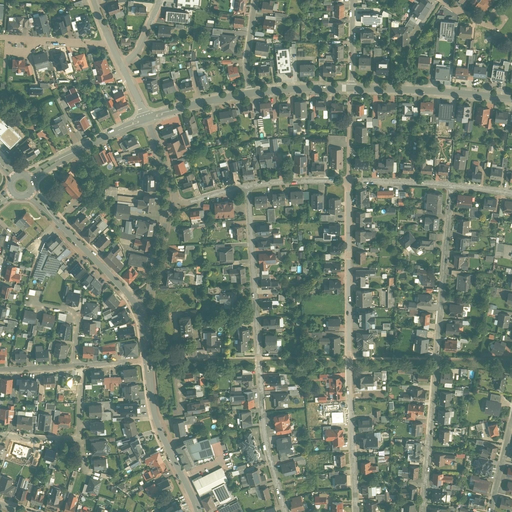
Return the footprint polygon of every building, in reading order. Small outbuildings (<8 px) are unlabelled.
[(235,0),(235,9),(245,11),(245,10),(244,10),(245,5),(246,0),(235,0)] [(270,3),(263,2),(262,10),(273,12),(274,1),(271,0),(270,3)] [(425,0),(421,0),(414,13),(421,18),(423,19),(432,4),(425,0)] [(481,0),(480,3),(476,0),(472,5),(482,13),(484,11),(489,3),(488,2),(489,0),(481,0)] [(117,2),(107,5),(110,14),(120,11),(120,9),(118,2),(117,2)] [(146,7),(136,6),(135,14),(145,15),(146,7)] [(166,9),(165,19),(187,20),(188,11),(166,9)] [(376,13),(362,12),(362,23),(376,23),(376,13)] [(414,13),(407,23),(414,27),(415,27),(421,18),(414,13)] [(34,18),(34,19),(35,21),(38,32),(49,29),(45,14),(39,16),(39,17),(34,18)] [(69,14),(60,16),(62,21),(64,20),(65,24),(72,23),(71,22),(69,14)] [(77,21),(77,22),(78,29),(80,33),(90,30),(86,16),(81,17),(82,20),(77,21)] [(17,20),(15,22),(9,21),(8,30),(22,31),(22,28),(23,19),(23,18),(17,17),(17,20)] [(244,19),(235,17),(234,26),(239,27),(239,26),(243,26),(244,19)] [(275,20),(265,19),(263,27),(274,29),(275,20)] [(62,21),(54,23),(57,33),(66,31),(67,31),(67,30),(65,24),(64,20),(62,21)] [(455,22),(449,21),(448,22),(444,21),(441,20),(440,33),(445,33),(445,34),(447,35),(447,37),(453,38),(455,22)] [(344,23),(335,23),(335,26),(335,34),(335,37),(340,37),(340,34),(344,34),(344,28),(344,23)] [(407,23),(405,27),(408,27),(408,31),(412,31),(414,27),(407,23)] [(171,27),(159,26),(159,36),(169,37),(169,32),(171,32),(171,27)] [(468,26),(465,26),(461,26),(460,37),(471,38),(472,27),(468,27),(468,26)] [(392,27),(391,37),(398,37),(398,44),(408,44),(408,31),(408,27),(405,27),(399,27),(392,27)] [(374,31),(361,31),(361,41),(374,41),(374,40),(374,31)] [(219,36),(211,35),(209,47),(218,48),(219,36)] [(236,36),(222,35),(221,45),(225,45),(225,51),(234,52),(235,46),(236,36)] [(165,43),(153,43),(153,52),(165,52),(165,43)] [(290,47),(276,48),(278,69),(280,68),(280,72),(292,71),(290,47)] [(64,50),(51,54),(57,71),(70,67),(64,50)] [(46,53),(34,56),(37,68),(47,65),(49,64),(48,61),(46,53)] [(84,53),(72,56),(75,64),(81,63),(82,67),(87,66),(84,53)] [(430,57),(419,56),(418,65),(426,66),(426,67),(429,68),(430,57)] [(106,58),(94,61),(96,68),(107,65),(106,58)] [(371,58),(360,58),(359,67),(366,67),(366,68),(371,69),(371,58)] [(24,60),(20,60),(17,59),(17,60),(13,60),(12,70),(16,70),(16,71),(20,71),(20,70),(24,70),(27,70),(26,67),(24,67),(24,60)] [(146,63),(142,64),(142,72),(149,71),(157,71),(156,70),(156,63),(155,60),(153,60),(146,61),(146,63)] [(382,62),(377,62),(377,71),(384,72),(384,73),(388,73),(389,61),(382,61),(382,62)] [(314,64),(301,65),(301,75),(301,74),(301,73),(310,73),(310,74),(315,74),(314,64)] [(451,66),(436,64),(435,77),(449,79),(451,66)] [(107,65),(96,68),(98,75),(104,73),(109,72),(107,65)] [(233,68),(233,65),(228,66),(231,79),(236,78),(235,76),(239,75),(237,67),(233,68)] [(324,65),(324,68),(324,76),(329,76),(329,74),(336,74),(336,72),(336,65),(324,65)] [(269,66),(259,67),(260,75),(264,74),(265,75),(270,74),(269,66)] [(486,67),(475,66),(474,76),(485,77),(486,71),(486,67)] [(468,68),(457,67),(456,77),(467,78),(468,68)] [(505,69),(493,68),(492,76),(499,77),(498,79),(503,80),(505,69)] [(206,74),(197,76),(200,88),(209,86),(206,74)] [(155,79),(147,80),(147,81),(149,91),(158,89),(156,79),(155,79)] [(174,80),(163,83),(166,93),(177,90),(174,80)] [(192,80),(182,83),(183,91),(194,88),(192,80)] [(72,93),(65,96),(69,104),(79,99),(79,98),(75,88),(70,90),(72,93)] [(122,90),(114,94),(117,101),(118,100),(118,102),(115,103),(119,111),(123,109),(129,106),(125,99),(124,97),(125,97),(122,90)] [(306,101),(296,101),(297,115),(307,115),(306,101)] [(271,102),(261,103),(262,114),(270,113),(273,113),(272,109),(271,102)] [(452,103),(440,102),(439,117),(451,118),(452,103)] [(338,103),(332,103),(332,113),(343,113),(343,105),(338,104),(338,103)] [(408,107),(412,107),(412,103),(402,103),(402,116),(413,116),(413,111),(408,111),(408,107)] [(433,103),(421,103),(421,110),(425,110),(425,112),(433,112),(433,103)] [(253,104),(243,106),(244,113),(249,112),(250,117),(254,116),(253,104)] [(290,105),(284,105),(284,104),(280,104),(280,115),(290,115),(290,105)] [(391,104),(378,104),(378,114),(378,113),(382,114),(382,115),(391,115),(391,110),(391,104)] [(470,106),(459,105),(458,114),(458,119),(465,120),(465,119),(467,119),(467,115),(469,115),(470,106)] [(489,109),(478,107),(476,121),(486,122),(488,122),(488,118),(489,109)] [(106,108),(96,112),(100,120),(110,116),(106,108)] [(232,111),(220,113),(222,122),(222,121),(229,120),(229,121),(234,121),(233,117),(232,111)] [(497,111),(495,121),(496,120),(503,121),(503,122),(507,123),(508,112),(497,111)] [(64,114),(59,116),(62,120),(64,124),(68,122),(64,114)] [(1,117),(0,115),(0,135),(1,136),(0,137),(7,145),(8,143),(11,147),(21,136),(10,126),(8,124),(7,125),(2,120),(3,119),(1,117)] [(85,115),(75,120),(80,130),(88,126),(85,120),(87,119),(85,115)] [(194,116),(185,118),(189,129),(190,133),(191,133),(198,131),(194,116)] [(212,117),(204,118),(205,120),(203,120),(204,125),(205,124),(207,132),(218,130),(216,124),(213,124),(212,117)] [(62,120),(53,125),(55,128),(56,127),(58,131),(59,130),(61,134),(68,131),(64,124),(62,120)] [(172,126),(162,130),(165,138),(175,134),(173,128),(172,126)] [(183,133),(181,126),(177,127),(176,127),(173,128),(175,134),(178,132),(179,135),(178,135),(179,140),(183,139),(185,145),(191,143),(190,141),(186,132),(183,133)] [(367,127),(356,126),(356,140),(366,140),(367,127)] [(135,136),(131,138),(125,141),(128,147),(129,149),(139,144),(135,136)] [(277,138),(255,140),(257,155),(260,155),(260,154),(271,153),(271,151),(278,151),(277,138)] [(179,140),(174,142),(173,141),(169,143),(168,144),(168,145),(168,146),(169,148),(170,150),(169,150),(170,151),(171,150),(171,153),(170,153),(171,153),(173,157),(184,153),(187,152),(185,145),(183,139),(179,140)] [(32,147),(29,143),(21,147),(24,152),(26,156),(25,157),(27,160),(28,160),(29,160),(37,155),(32,147)] [(342,148),(333,148),(333,167),(341,167),(342,148)] [(104,150),(95,154),(98,160),(98,162),(99,163),(100,163),(101,163),(102,161),(107,159),(108,158),(106,154),(104,150)] [(139,155),(128,156),(128,163),(139,162),(148,161),(147,152),(138,153),(139,155)] [(271,153),(260,154),(260,155),(261,163),(266,162),(266,166),(268,165),(268,167),(273,167),(272,161),(273,161),(271,153)] [(462,155),(456,154),(454,167),(463,168),(465,158),(465,156),(462,155)] [(306,156),(295,156),(295,164),(295,172),(306,172),(306,156)] [(369,158),(356,158),(356,169),(356,167),(363,167),(363,169),(369,169),(369,158)] [(248,159),(242,160),(243,164),(241,165),(243,165),(243,168),(244,173),(243,173),(243,174),(244,174),(245,179),(255,177),(253,169),(250,169),(248,159)] [(432,165),(425,164),(426,159),(421,159),(420,165),(421,165),(421,167),(421,173),(427,173),(427,174),(432,174),(432,165)] [(179,163),(175,164),(178,173),(186,170),(183,162),(183,161),(179,163)] [(387,163),(382,163),(382,162),(378,161),(377,171),(383,171),(383,172),(388,172),(388,167),(388,163),(387,163)] [(319,162),(312,162),(312,173),(324,173),(324,164),(319,164),(319,162)] [(413,164),(410,164),(410,162),(404,162),(404,163),(404,164),(403,164),(403,169),(403,172),(404,172),(407,173),(407,172),(413,172),(413,164)] [(448,166),(439,165),(438,174),(448,174),(448,166)] [(233,174),(229,175),(226,167),(221,169),(224,180),(222,180),(224,185),(235,182),(233,174)] [(210,180),(206,168),(201,170),(205,182),(204,182),(206,185),(203,186),(204,189),(207,189),(215,186),(213,179),(210,180)] [(502,169),(492,168),(490,177),(501,179),(502,169)] [(473,171),(472,180),(481,181),(482,173),(478,172),(473,171)] [(75,180),(70,174),(65,178),(60,183),(74,198),(83,189),(75,180)] [(189,174),(185,176),(187,182),(182,184),(183,188),(182,188),(183,190),(184,191),(194,188),(193,183),(192,180),(191,179),(190,174),(189,174)] [(153,175),(144,175),(144,188),(151,189),(151,188),(154,189),(154,183),(153,183),(153,175)] [(118,187),(109,185),(105,189),(105,194),(114,195),(117,195),(118,187)] [(303,191),(291,192),(292,202),(304,201),(303,191)] [(443,194),(428,192),(427,202),(428,202),(434,203),(442,203),(443,194)] [(285,193),(273,194),(274,204),(286,203),(285,193)] [(323,194),(313,194),(313,199),(313,207),(323,207),(323,194)] [(136,197),(118,195),(118,200),(117,204),(130,205),(143,207),(144,200),(136,199),(136,197)] [(154,197),(144,195),(144,200),(143,207),(143,208),(152,210),(154,197)] [(470,196),(459,195),(458,204),(458,205),(461,206),(462,204),(469,205),(471,205),(472,201),(469,200),(470,196)] [(267,196),(255,196),(256,207),(268,206),(267,196)] [(340,198),(330,198),(330,212),(341,212),(340,198)] [(497,199),(485,198),(484,209),(488,209),(488,207),(495,208),(497,199)] [(228,202),(220,202),(220,203),(216,203),(216,216),(217,216),(217,215),(224,214),(225,215),(225,217),(225,215),(230,215),(230,214),(234,214),(234,215),(233,202),(228,203),(228,202)] [(442,203),(434,203),(428,202),(428,212),(441,213),(442,203)] [(130,205),(117,204),(116,216),(128,217),(129,209),(130,205)] [(477,208),(471,207),(470,217),(480,218),(481,214),(477,213),(477,208)] [(203,210),(190,211),(191,218),(204,217),(203,210)] [(26,212),(19,218),(20,218),(16,221),(17,222),(15,223),(20,228),(25,223),(27,226),(27,227),(34,220),(26,212)] [(365,212),(356,212),(356,224),(365,224),(365,222),(365,217),(365,212)] [(83,213),(78,219),(77,218),(71,224),(78,231),(84,225),(85,226),(90,220),(83,213)] [(97,221),(89,228),(92,231),(100,224),(102,222),(103,220),(100,217),(97,221)] [(439,217),(430,217),(426,217),(425,228),(429,228),(430,227),(438,228),(439,217)] [(150,222),(138,219),(137,225),(136,231),(144,232),(151,234),(153,228),(154,227),(155,222),(150,221),(150,222)] [(469,220),(458,219),(457,231),(468,232),(469,227),(467,227),(468,220),(469,220)] [(133,221),(126,220),(125,229),(124,232),(131,233),(132,224),(133,221)] [(100,224),(92,231),(96,235),(98,232),(98,231),(102,227),(100,224)] [(269,224),(258,225),(259,234),(270,233),(269,224)] [(341,225),(332,225),(332,224),(329,224),(329,227),(324,227),(324,238),(332,238),(335,238),(335,234),(341,234),(341,225)] [(242,226),(233,227),(234,238),(243,237),(242,226)] [(89,227),(82,234),(85,238),(92,231),(89,228),(89,227)] [(189,228),(179,229),(179,233),(180,233),(181,239),(190,239),(189,228)] [(121,231),(115,229),(117,237),(135,240),(135,239),(136,234),(131,233),(124,232),(121,231)] [(24,230),(16,237),(21,242),(28,235),(24,230)] [(372,231),(365,231),(365,230),(356,230),(356,240),(365,240),(365,237),(372,237),(372,231)] [(92,231),(85,238),(89,242),(96,235),(92,231)] [(409,233),(400,241),(405,247),(415,239),(409,233)] [(104,235),(96,243),(98,246),(102,250),(101,249),(104,246),(105,247),(110,241),(104,235)] [(45,242),(40,252),(42,252),(33,276),(43,281),(47,271),(55,275),(59,264),(61,264),(64,262),(60,258),(63,255),(64,256),(67,253),(67,254),(71,251),(63,243),(64,242),(59,236),(49,245),(46,241),(45,242)] [(274,242),(272,242),(272,240),(270,240),(271,248),(276,248),(275,244),(283,244),(283,237),(274,237),(274,242)] [(471,238),(457,237),(456,248),(465,249),(465,244),(470,244),(471,241),(471,238)] [(151,240),(143,238),(142,240),(141,245),(140,248),(149,250),(151,240)] [(118,239),(111,245),(114,247),(117,245),(119,242),(118,239)] [(420,239),(411,246),(417,252),(416,251),(420,247),(422,249),(422,248),(421,248),(422,247),(433,248),(434,240),(420,239)] [(270,240),(259,241),(259,249),(266,248),(266,249),(271,248),(270,240)] [(504,244),(496,242),(495,257),(503,258),(504,244)] [(18,245),(12,244),(11,247),(11,248),(9,259),(17,261),(19,251),(21,252),(21,250),(18,249),(18,245)] [(341,244),(330,244),(330,248),(330,253),(340,253),(340,248),(341,244)] [(110,251),(104,257),(117,271),(123,264),(115,256),(120,251),(119,250),(120,248),(117,245),(114,247),(110,251)] [(225,247),(224,247),(224,248),(220,248),(221,262),(233,261),(233,260),(233,247),(225,247)] [(178,251),(170,249),(168,259),(176,261),(177,257),(184,259),(185,253),(178,252),(178,251)] [(360,250),(355,251),(355,262),(360,261),(365,262),(365,251),(360,250)] [(148,257),(128,253),(128,256),(129,256),(128,264),(138,266),(143,267),(145,268),(148,257)] [(269,253),(260,254),(260,262),(261,262),(261,268),(262,268),(266,268),(266,262),(276,261),(275,254),(269,254),(269,253)] [(464,256),(455,255),(454,266),(463,266),(463,267),(468,267),(468,261),(463,261),(464,256)] [(79,262),(71,270),(78,277),(86,269),(79,262)] [(65,263),(60,267),(60,268),(60,267),(63,271),(65,270),(68,266),(65,263)] [(332,263),(324,263),(324,265),(324,272),(328,272),(328,269),(331,269),(332,263)] [(340,263),(332,263),(331,269),(331,271),(341,271),(340,263)] [(231,264),(223,265),(223,274),(230,273),(230,269),(232,269),(231,264)] [(16,267),(8,265),(5,278),(13,279),(18,280),(19,275),(14,274),(16,267)] [(132,266),(129,269),(122,276),(129,283),(136,276),(135,275),(137,272),(132,266)] [(245,267),(237,268),(237,269),(232,269),(230,269),(230,273),(230,275),(237,274),(238,282),(246,281),(245,267)] [(366,269),(356,269),(355,274),(356,278),(356,279),(356,284),(365,284),(365,279),(365,274),(375,274),(375,271),(375,270),(370,270),(365,270),(366,269)] [(174,273),(166,271),(164,282),(173,284),(173,282),(182,283),(184,273),(175,271),(174,273)] [(93,278),(89,274),(83,281),(96,294),(100,289),(98,287),(101,284),(95,277),(93,278)] [(426,274),(424,274),(424,275),(423,284),(428,284),(429,285),(432,285),(433,285),(434,275),(426,274)] [(464,275),(461,274),(461,276),(459,276),(459,281),(458,281),(457,288),(464,289),(464,287),(470,288),(472,275),(467,274),(467,275),(464,275)] [(262,280),(262,288),(271,288),(271,287),(278,287),(278,281),(271,282),(271,279),(268,279),(262,280)] [(341,280),(329,280),(329,284),(324,284),(324,287),(324,291),(332,291),(332,290),(334,290),(334,293),(337,293),(340,293),(341,290),(341,285),(341,280)] [(11,287),(3,285),(1,295),(8,297),(8,298),(13,299),(14,293),(10,292),(11,287)] [(497,287),(491,286),(489,296),(496,297),(497,287)] [(372,290),(357,290),(357,304),(369,304),(369,300),(372,300),(372,290)] [(68,292),(67,295),(66,303),(68,303),(68,304),(69,304),(69,303),(71,304),(74,293),(68,292)] [(80,294),(74,293),(71,304),(74,305),(75,305),(77,305),(80,294)] [(177,293),(167,294),(168,303),(178,303),(178,298),(186,298),(186,293),(177,294),(177,293)] [(236,293),(229,293),(229,294),(225,294),(225,293),(224,293),(224,294),(220,294),(220,300),(226,300),(226,311),(236,310),(236,293)] [(432,295),(419,294),(418,303),(423,304),(431,304),(432,295)] [(112,295),(105,301),(112,309),(119,302),(112,295)] [(272,300),(263,301),(263,309),(273,309),(273,307),(273,304),(272,300)] [(460,305),(450,304),(449,315),(462,316),(463,311),(463,306),(460,305)] [(357,311),(359,311),(359,326),(375,326),(375,318),(375,316),(375,310),(365,310),(365,307),(357,307),(357,311)] [(126,309),(117,313),(118,316),(111,320),(114,324),(114,325),(121,321),(121,322),(129,318),(126,309)] [(30,312),(25,310),(23,320),(34,322),(36,313),(35,313),(30,312)] [(430,313),(422,313),(422,316),(419,316),(419,323),(429,323),(430,313)] [(500,313),(500,315),(499,320),(501,321),(500,325),(508,326),(510,315),(500,313)] [(54,316),(48,315),(44,315),(44,314),(42,322),(42,323),(44,324),(52,326),(54,316)] [(191,316),(180,318),(182,334),(193,332),(191,316)] [(279,318),(273,318),(264,319),(265,327),(280,326),(279,318)] [(340,319),(329,319),(329,327),(329,328),(330,328),(335,328),(339,328),(339,324),(340,324),(340,319)] [(42,322),(38,321),(37,325),(36,329),(43,331),(44,324),(42,323),(42,322)] [(58,336),(68,337),(70,324),(61,322),(58,336)] [(92,323),(90,323),(90,322),(85,322),(84,332),(91,332),(92,333),(94,333),(95,332),(95,330),(94,329),(95,327),(95,323),(92,323)] [(3,325),(0,324),(0,335),(2,329),(9,331),(9,327),(7,327),(2,326),(3,325)] [(455,324),(451,324),(451,325),(448,324),(447,327),(447,329),(447,333),(451,334),(451,333),(458,333),(459,327),(459,325),(455,324)] [(120,329),(119,329),(120,334),(124,333),(124,337),(135,335),(133,326),(127,327),(120,329)] [(427,329),(417,328),(416,337),(427,338),(427,329)] [(249,339),(249,329),(240,329),(241,329),(241,333),(240,333),(240,339),(247,339),(249,339)] [(220,341),(215,341),(215,333),(209,333),(210,341),(208,341),(208,350),(220,350),(220,341)] [(369,333),(357,333),(357,338),(359,338),(359,340),(358,340),(358,347),(359,347),(359,349),(362,349),(367,349),(367,348),(367,343),(373,343),(373,335),(373,333),(369,333)] [(277,335),(266,335),(266,346),(269,346),(269,349),(277,349),(277,335)] [(340,337),(329,337),(329,350),(333,350),(333,351),(340,351),(340,337)] [(416,337),(415,343),(417,343),(417,350),(427,351),(428,338),(427,338),(416,337)] [(468,338),(458,337),(458,341),(457,341),(456,346),(460,347),(460,341),(468,342),(468,338)] [(247,339),(238,339),(238,340),(240,339),(240,343),(238,343),(238,349),(248,349),(247,339)] [(457,340),(450,340),(450,341),(446,341),(445,346),(444,349),(445,349),(445,350),(456,351),(456,346),(457,341),(457,340)] [(60,343),(56,342),(56,343),(56,346),(57,347),(55,355),(65,357),(67,344),(60,343)] [(136,342),(126,343),(127,350),(120,350),(121,355),(127,355),(138,354),(136,342)] [(501,344),(496,342),(492,351),(500,355),(504,347),(500,346),(501,344)] [(92,347),(83,346),(83,356),(91,357),(92,357),(92,347)] [(47,350),(36,350),(36,360),(48,360),(47,350)] [(23,353),(23,351),(19,351),(20,353),(16,353),(15,353),(15,361),(16,361),(19,361),(22,361),(26,361),(26,360),(26,353),(23,353)] [(135,368),(126,369),(126,370),(127,374),(127,377),(128,379),(136,378),(135,368)] [(103,371),(99,371),(94,372),(94,371),(91,372),(92,381),(97,381),(103,380),(103,378),(103,371)] [(200,371),(184,373),(185,380),(194,379),(194,380),(198,380),(198,381),(203,381),(203,380),(203,377),(201,377),(200,371)] [(419,372),(415,371),(414,374),(414,382),(418,382),(419,382),(419,381),(418,381),(418,380),(428,380),(428,372),(419,372)] [(453,373),(441,372),(441,382),(445,382),(446,380),(452,381),(453,373)] [(71,374),(61,375),(61,383),(71,382),(71,374)] [(251,374),(243,375),(236,375),(236,380),(240,380),(240,383),(244,383),(246,383),(247,387),(252,387),(252,382),(252,374),(251,374)] [(505,379),(497,377),(498,375),(493,374),(492,378),(497,379),(496,387),(503,389),(505,379)] [(50,376),(43,377),(44,385),(50,385),(50,386),(55,386),(54,376),(50,376)] [(280,376),(270,376),(270,385),(276,385),(280,384),(280,376)] [(365,376),(357,377),(357,386),(365,386),(373,385),(373,377),(369,377),(365,377),(365,376)] [(12,379),(2,378),(1,391),(10,392),(11,392),(11,388),(12,379)] [(36,378),(36,381),(20,379),(18,391),(35,393),(36,383),(39,383),(40,378),(36,378)] [(341,378),(330,378),(330,393),(333,393),(334,397),(342,397),(341,378)] [(130,385),(130,387),(125,387),(126,397),(137,397),(137,389),(137,385),(130,385)] [(196,385),(193,385),(193,388),(187,389),(186,389),(187,397),(197,396),(203,396),(202,390),(196,391),(196,388),(196,385)] [(421,389),(415,388),(414,395),(414,398),(425,399),(425,390),(421,390),(421,389)] [(451,393),(441,392),(442,392),(441,396),(440,403),(450,404),(449,403),(450,398),(451,398),(451,396),(453,397),(454,393),(451,393)] [(288,393),(274,394),(275,408),(282,407),(281,403),(289,402),(288,393)] [(499,403),(487,401),(486,405),(485,405),(487,406),(486,411),(485,411),(485,412),(499,414),(500,407),(500,406),(499,406),(498,406),(499,403)] [(200,402),(188,404),(189,412),(198,411),(197,410),(200,410),(200,411),(205,411),(204,405),(200,406),(200,402)] [(369,403),(358,404),(359,413),(366,412),(366,413),(369,413),(369,412),(370,412),(369,403)] [(139,411),(139,404),(116,404),(116,410),(119,410),(120,414),(135,414),(135,411),(139,411)] [(340,408),(332,408),(332,404),(327,404),(327,412),(331,411),(332,420),(341,419),(340,408)] [(424,405),(409,404),(408,407),(408,408),(407,410),(408,411),(408,416),(415,416),(415,412),(417,412),(417,413),(420,413),(423,413),(424,405)] [(101,405),(89,405),(90,415),(96,414),(97,417),(101,416),(101,412),(101,405)] [(8,409),(1,408),(1,414),(0,413),(0,417),(0,418),(0,421),(9,422),(10,409),(8,409)] [(445,410),(440,410),(439,421),(448,422),(448,421),(447,421),(448,415),(449,416),(450,411),(448,411),(448,410),(445,410)] [(251,412),(241,412),(241,417),(241,425),(252,425),(251,412)] [(288,413),(284,414),(283,414),(280,415),(275,416),(276,423),(277,423),(278,425),(276,425),(278,432),(282,432),(283,432),(286,431),(287,431),(291,430),(288,413)] [(51,415),(40,414),(39,421),(40,422),(40,427),(44,427),(44,428),(49,429),(51,415)] [(25,416),(18,415),(17,427),(24,428),(25,416)] [(193,415),(186,417),(187,420),(184,421),(184,424),(194,423),(193,415)] [(31,416),(25,416),(24,428),(31,428),(31,422),(32,417),(31,416)] [(59,416),(59,420),(58,425),(69,426),(70,417),(59,416)] [(372,419),(359,420),(359,430),(360,430),(360,429),(366,428),(366,430),(373,429),(372,419)] [(134,420),(124,422),(127,435),(137,433),(134,420)] [(184,420),(174,422),(177,435),(186,433),(184,424),(184,421),(184,420)] [(103,422),(91,423),(91,425),(94,425),(95,429),(91,429),(91,432),(95,432),(95,433),(100,433),(100,432),(104,431),(103,422)] [(422,423),(414,422),(413,433),(422,434),(422,423)] [(488,425),(489,428),(491,435),(499,433),(499,430),(500,430),(499,425),(498,426),(497,423),(488,425)] [(340,429),(333,429),(333,430),(331,430),(326,430),(326,431),(327,439),(334,439),(334,444),(334,445),(340,444),(343,444),(342,429),(340,430),(340,429)] [(448,445),(449,440),(451,441),(452,433),(450,432),(450,431),(451,431),(451,430),(440,429),(439,440),(444,440),(443,444),(448,445)] [(195,442),(187,444),(186,442),(185,443),(196,465),(197,465),(196,464),(215,459),(214,456),(211,443),(216,442),(214,437),(209,439),(209,438),(195,442)] [(245,438),(242,439),(243,441),(241,443),(242,446),(244,447),(244,449),(247,448),(247,452),(246,452),(248,462),(258,460),(256,451),(255,451),(254,447),(255,447),(255,445),(256,445),(256,443),(255,443),(254,440),(255,440),(255,439),(254,439),(254,437),(252,437),(245,438)] [(291,437),(277,439),(278,444),(280,444),(280,447),(279,447),(292,445),(291,437)] [(375,440),(368,440),(368,437),(366,437),(360,438),(360,446),(367,446),(367,448),(373,447),(373,448),(378,447),(378,439),(377,439),(377,437),(375,437),(375,440)] [(138,439),(130,443),(132,448),(133,450),(141,446),(140,443),(138,439)] [(421,443),(414,443),(414,439),(409,439),(409,440),(405,439),(404,446),(408,446),(408,447),(412,447),(411,452),(410,452),(410,453),(412,453),(413,453),(419,453),(420,453),(421,444),(421,443)] [(92,442),(93,452),(106,451),(105,441),(92,442)] [(130,443),(122,447),(124,452),(132,448),(130,443)] [(185,443),(176,447),(184,462),(185,461),(186,463),(185,464),(187,469),(196,465),(185,443)] [(292,445),(279,447),(281,457),(288,456),(289,456),(289,454),(290,453),(290,450),(291,450),(290,446),(292,445)] [(497,447),(487,445),(486,447),(488,448),(487,450),(482,449),(481,454),(486,455),(494,457),(496,451),(497,447)] [(133,450),(128,452),(132,459),(135,457),(145,453),(143,449),(141,446),(133,450)] [(55,452),(47,449),(44,458),(51,460),(53,461),(53,459),(55,452)] [(158,452),(146,458),(149,463),(153,461),(155,465),(156,464),(163,461),(158,452)] [(445,454),(436,453),(435,464),(444,465),(444,459),(451,460),(452,455),(445,454)] [(345,454),(337,455),(337,465),(345,464),(345,454)] [(106,458),(93,459),(94,468),(106,468),(106,458)] [(163,461),(156,464),(157,466),(152,468),(156,475),(167,470),(163,461)] [(294,461),(282,464),(284,474),(297,471),(294,461)] [(484,462),(479,461),(476,461),(475,466),(477,467),(476,472),(490,475),(493,464),(488,463),(484,462)] [(370,462),(361,462),(362,472),(370,471),(370,466),(370,462)] [(419,466),(410,466),(410,467),(404,467),(403,472),(405,472),(404,476),(418,477),(419,466)] [(222,467),(201,478),(200,476),(192,480),(200,495),(225,482),(228,480),(222,467)] [(258,469),(247,472),(248,475),(251,484),(260,482),(262,481),(266,480),(265,476),(262,477),(261,476),(260,476),(258,469)] [(443,474),(434,473),(433,483),(442,483),(442,481),(452,482),(452,477),(443,476),(443,474)] [(246,479),(242,480),(244,486),(251,484),(248,475),(245,476),(246,479)] [(339,476),(336,476),(336,477),(336,487),(347,486),(346,475),(339,476)] [(7,479),(3,477),(4,476),(3,476),(1,484),(0,484),(0,485),(0,491),(3,492),(5,492),(5,493),(11,495),(12,494),(14,485),(14,487),(10,486),(12,479),(7,477),(7,479)] [(25,489),(22,488),(25,478),(20,476),(17,486),(15,491),(18,492),(16,497),(24,499),(27,491),(27,489),(25,489)] [(100,481),(90,478),(87,490),(91,491),(92,490),(97,491),(100,482),(100,481)] [(167,478),(157,484),(160,489),(161,492),(171,487),(167,478)] [(489,481),(482,480),(480,481),(478,480),(476,480),(475,480),(474,485),(472,486),(472,488),(473,490),(486,493),(489,481)] [(225,482),(200,495),(208,511),(218,505),(233,498),(225,482)] [(147,487),(146,487),(146,488),(150,495),(157,491),(157,490),(159,489),(160,489),(157,484),(158,486),(155,487),(154,484),(151,485),(147,487)] [(372,484),(363,485),(363,495),(372,495),(372,484)] [(256,486),(248,488),(249,494),(252,493),(252,492),(257,490),(256,486)] [(417,487),(408,486),(408,490),(400,489),(400,493),(408,494),(407,496),(416,497),(417,487)] [(60,489),(54,487),(50,498),(57,500),(60,489)] [(268,487),(260,489),(262,498),(270,496),(268,487)] [(40,489),(34,488),(33,493),(30,501),(40,504),(43,496),(43,494),(38,493),(40,489)] [(446,492),(433,491),(432,500),(445,501),(446,492)] [(485,499),(475,496),(473,505),(483,507),(485,499)] [(50,498),(48,497),(46,506),(56,509),(59,500),(57,500),(50,498)] [(511,503),(511,499),(502,497),(500,506),(506,508),(506,506),(511,507),(511,503)] [(294,501),(293,502),(293,505),(292,506),(293,511),(300,509),(304,509),(304,508),(301,499),(294,501)] [(66,511),(73,511),(75,505),(73,504),(69,503),(66,502),(64,511),(66,511)] [(177,506),(176,502),(162,509),(163,511),(176,511),(178,511),(183,509),(181,504),(177,506)] [(240,511),(242,510),(236,502),(230,505),(232,510),(229,511),(238,511),(239,511),(240,511)] [(343,502),(332,502),(333,511),(330,511),(342,511),(342,508),(343,508),(343,502)] [(376,502),(367,503),(367,511),(375,511),(375,507),(377,507),(376,502)]
